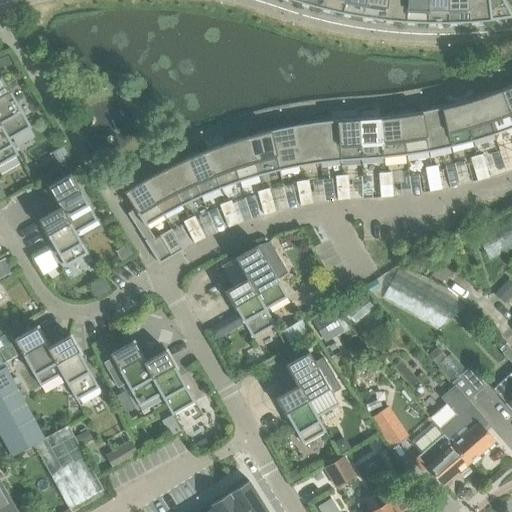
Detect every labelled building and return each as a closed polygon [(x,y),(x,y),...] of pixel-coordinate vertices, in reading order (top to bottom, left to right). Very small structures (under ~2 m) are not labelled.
[(300,0),(300,2),(318,8),(321,8),(323,0),(300,0)] [(344,0),(323,0),(321,8),(342,13),(344,0)] [(365,0),(344,0),(342,13),(350,15),(363,17),(365,0)] [(365,0),(363,17),(382,20),(384,20),(386,0),(365,0)] [(386,0),(384,20),(405,22),(406,0),(386,0)] [(426,0),(406,0),(405,22),(415,22),(426,23),(426,0)] [(426,0),(426,23),(448,23),(447,0),(426,0)] [(467,0),(447,0),(448,23),(469,22),(467,0)] [(467,0),(469,22),(480,21),(511,17),(511,15),(503,0),(467,0)] [(7,55),(0,58),(0,67),(10,64),(7,55)] [(1,75),(0,75),(0,124),(8,140),(31,127),(1,75)] [(511,84),(500,89),(511,119),(511,84)] [(491,90),(480,94),(481,96),(493,133),(494,134),(497,133),(501,131),(511,127),(511,119),(500,89),(492,92),(491,90)] [(481,96),(461,102),(472,141),(472,140),(494,134),(493,133),(481,96)] [(459,102),(441,107),(450,146),(472,141),(461,102),(459,102)] [(433,109),(421,111),(428,151),(443,148),(450,146),(441,107),(433,109)] [(412,111),(400,112),(406,154),(413,153),(428,151),(421,111),(412,113),(412,111)] [(389,116),(380,117),(383,157),(406,154),(400,112),(389,114),(389,116)] [(347,119),(336,120),(340,160),(360,158),(359,116),(347,117),(347,119)] [(379,117),(359,118),(360,158),(383,157),(380,117),(379,117)] [(318,122),(314,122),(319,163),(340,160),(336,120),(318,122)] [(314,122),(292,126),(299,166),(319,163),(314,122)] [(0,164),(17,155),(8,140),(0,124),(0,164)] [(285,127),(270,131),(279,170),(287,167),(289,167),(299,166),(292,126),(287,127),(286,127),(285,127)] [(270,131),(247,136),(258,175),(263,173),(279,170),(270,131)] [(247,137),(226,143),(238,181),(240,180),(258,175),(247,136),(247,137)] [(209,149),(204,151),(219,188),(238,181),(226,143),(209,149)] [(204,151),(184,159),(200,196),(207,193),(219,188),(204,151)] [(482,154),(471,158),(474,169),(486,166),(482,154)] [(180,161),(163,169),(181,205),(200,196),(184,159),(180,161)] [(437,166),(425,168),(427,179),(439,177),(437,166)] [(477,181),(489,177),(486,166),(474,169),(477,181)] [(152,172),(142,178),(143,180),(163,215),(176,207),(181,205),(163,169),(153,174),(152,172)] [(75,233),(76,232),(97,220),(70,173),(48,186),(59,207),(60,207),(75,233)] [(391,173),(378,174),(379,185),(391,184),(391,173)] [(347,175),(335,176),(336,188),(348,187),(347,175)] [(429,191),(441,189),(439,177),(427,179),(429,191)] [(143,180),(123,191),(134,208),(127,213),(159,263),(163,261),(177,253),(183,249),(171,228),(154,238),(146,225),(163,215),(143,180)] [(308,180),(296,182),(298,194),(310,191),(308,180)] [(380,197),(393,196),(391,184),(379,185),(380,197)] [(337,200),(349,199),(348,187),(336,188),(337,200)] [(269,188),(257,192),(260,203),(272,200),(269,188)] [(300,206),(312,203),(310,191),(298,194),(300,206)] [(260,203),(263,215),(275,211),(272,200),(260,203)] [(231,201),(219,205),(224,216),(235,211),(231,201)] [(65,266),(88,253),(76,232),(75,233),(60,207),(59,207),(38,219),(65,266)] [(228,227),(239,223),(235,211),(224,216),(228,227)] [(511,250),(511,214),(475,234),(490,262),(511,250)] [(194,216),(183,222),(188,232),(199,227),(194,216)] [(194,243),(205,237),(199,227),(188,232),(194,243)] [(128,244),(116,251),(121,261),(133,254),(128,244)] [(265,309),(266,309),(287,297),(258,245),(235,258),(247,278),(265,309)] [(48,249),(32,258),(37,265),(52,256),(48,249)] [(5,258),(0,260),(0,278),(12,271),(5,258)] [(381,298),(439,331),(465,306),(397,268),(381,298)] [(245,324),(252,337),(275,324),(266,309),(265,309),(247,278),(225,290),(237,311),(245,324)] [(494,293),(504,302),(511,293),(511,281),(508,278),(494,293)] [(376,279),(366,285),(371,293),(381,287),(376,279)] [(364,296),(346,312),(355,321),(373,306),(364,296)] [(208,328),(205,329),(214,344),(219,341),(218,339),(245,324),(237,311),(226,317),(208,328)] [(311,320),(325,343),(340,333),(327,311),(311,320)] [(289,344),(307,335),(299,320),(281,330),(289,344)] [(39,386),(61,374),(62,373),(47,347),(48,347),(36,326),(13,339),(39,386)] [(5,333),(0,336),(0,352),(5,362),(17,355),(5,333)] [(69,335),(48,347),(47,347),(62,373),(61,374),(75,400),(99,387),(69,335)] [(111,335),(101,340),(106,350),(117,344),(111,335)] [(504,339),(496,345),(502,352),(509,346),(504,339)] [(111,356),(103,362),(118,387),(126,382),(139,405),(160,394),(161,393),(144,362),(132,341),(109,353),(111,356)] [(294,346),(282,353),(285,359),(297,353),(294,346)] [(511,350),(508,346),(502,352),(511,362),(511,360),(511,350)] [(437,347),(428,354),(437,364),(446,357),(437,347)] [(165,350),(144,362),(161,393),(160,394),(172,414),(195,402),(165,350)] [(309,351),(286,364),(298,385),(316,416),(317,416),(338,404),(332,393),(341,388),(323,357),(314,362),(309,351)] [(450,354),(437,366),(452,382),(465,369),(450,354)] [(0,434),(11,455),(34,443),(50,475),(68,508),(104,489),(80,446),(75,436),(68,424),(44,437),(0,357),(0,434)] [(470,367),(461,375),(477,393),(486,385),(470,367)] [(511,367),(493,385),(508,402),(507,403),(511,409),(511,367)] [(461,375),(452,383),(454,386),(468,401),(469,400),(477,393),(461,375)] [(287,391),(276,397),(287,417),(303,444),(326,431),(317,416),(316,416),(298,385),(297,385),(287,391)] [(446,403),(430,417),(433,421),(439,429),(444,434),(453,444),(468,463),(495,440),(484,427),(487,424),(489,423),(469,400),(468,401),(454,386),(441,397),(446,403)] [(124,390),(115,396),(125,413),(135,407),(124,390)] [(389,406),(371,418),(388,443),(391,447),(408,434),(389,406)] [(433,421),(411,440),(422,453),(413,460),(422,471),(427,467),(442,485),(468,463),(453,444),(444,434),(439,429),(433,421)] [(88,430),(75,436),(80,446),(93,439),(88,430)] [(205,437),(193,444),(198,453),(199,454),(211,448),(210,447),(205,437)] [(339,439),(333,442),(339,453),(350,447),(347,442),(339,439)] [(130,443),(108,455),(114,466),(136,454),(130,443)] [(386,448),(377,454),(388,471),(397,466),(386,448)] [(323,468),(336,488),(356,475),(343,455),(323,468)] [(296,467),(287,472),(293,483),(302,478),(296,467)] [(267,511),(248,481),(229,493),(240,511),(267,511)] [(0,511),(15,511),(0,485),(0,511)] [(408,511),(398,496),(386,503),(379,492),(358,506),(361,511),(408,511)] [(240,511),(229,493),(210,504),(215,511),(240,511)] [(340,511),(331,498),(317,506),(320,511),(340,511)]
